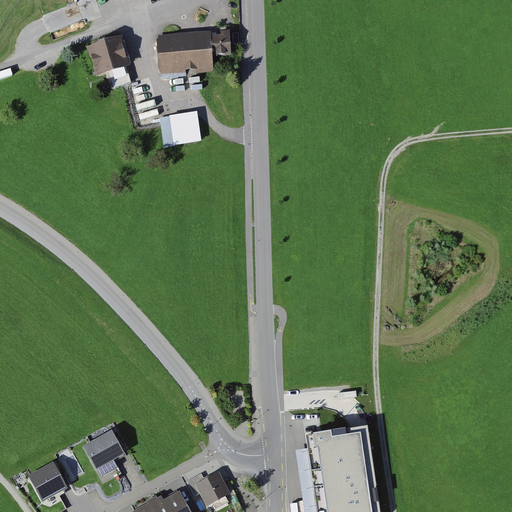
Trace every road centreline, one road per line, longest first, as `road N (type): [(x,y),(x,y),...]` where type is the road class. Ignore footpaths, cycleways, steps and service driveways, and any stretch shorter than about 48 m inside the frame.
road 1 (track): [(511,131),(409,140),(385,171),(377,363),(394,511)]
road 2 (tertiary): [(256,0),(275,456)]
road 3 (tertiary): [(225,445),(188,384),(114,298),(0,208)]
road 4 (residential): [(225,445),(104,511)]
